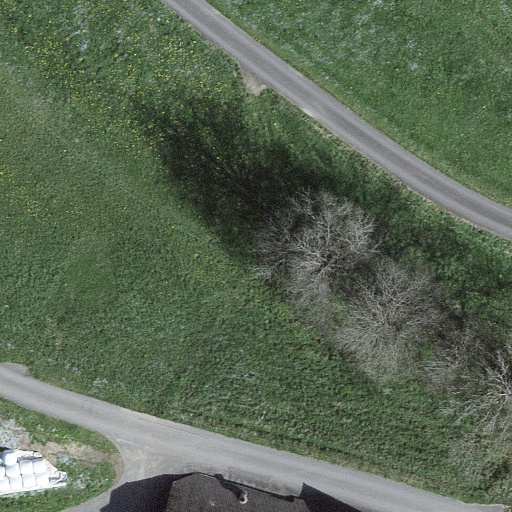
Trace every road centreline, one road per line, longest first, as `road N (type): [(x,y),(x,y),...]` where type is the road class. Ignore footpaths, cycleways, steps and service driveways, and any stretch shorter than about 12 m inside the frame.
road 1 (unclassified): [(0,381),(84,413),(429,511)]
road 2 (track): [(180,0),(360,134),(511,223)]
